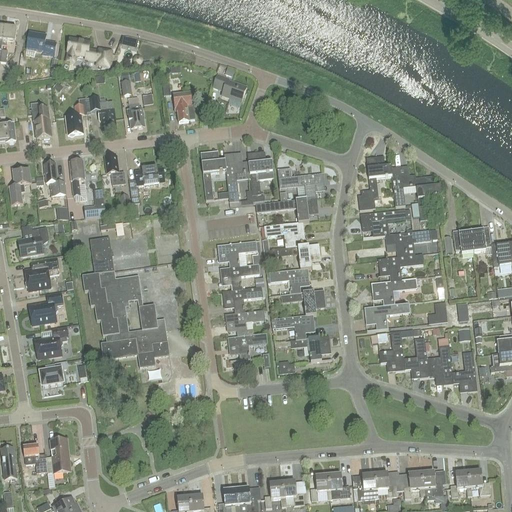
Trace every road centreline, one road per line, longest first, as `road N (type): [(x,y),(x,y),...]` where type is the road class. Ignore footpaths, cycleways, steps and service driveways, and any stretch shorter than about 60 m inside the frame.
road 1 (residential): [(373,451),(224,465),(99,511)]
road 2 (residential): [(265,75),(142,35),(0,10)]
road 3 (residential): [(221,396),(179,140)]
road 4 (residential): [(351,382),(336,246),(351,167)]
road 5 (residential): [(0,162),(179,140)]
road 6 (residential): [(511,216),(365,119)]
road 7 (residential): [(351,382),(502,431)]
road 8 (residential): [(99,511),(83,419),(24,417)]
road 9 (residential): [(24,417),(0,277)]
road 10 (residential): [(504,454),(373,451)]
road 11 (residential): [(221,396),(351,382)]
